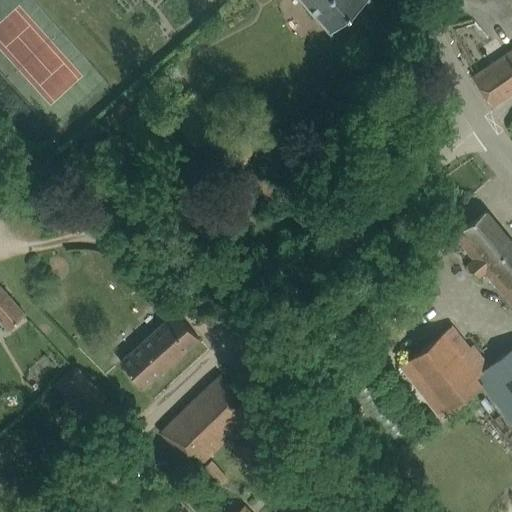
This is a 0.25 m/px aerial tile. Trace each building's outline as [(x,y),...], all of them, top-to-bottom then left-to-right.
[(305,0),(318,13),(331,28),(362,0),(305,0)] [(492,105),(497,102),(511,92),(511,49),(475,74),(472,76),(492,105)] [(213,153),(219,163),(240,167),(248,160),(256,137),(217,131),(213,153)] [(478,279),(486,272),(511,304),(511,242),(486,210),(455,235),(474,258),(467,264),(478,279)] [(380,260),(388,252),(381,244),(372,251),(380,260)] [(0,322),(2,321),(9,328),(25,313),(12,298),(0,285),(0,322)] [(144,387),(199,337),(176,311),(121,361),(144,387)] [(511,419),(511,347),(489,365),(473,345),(470,347),(452,325),(401,366),(413,381),(439,415),(482,381),(511,419)] [(54,383),(95,426),(116,408),(74,365),(54,383)] [(220,393),(215,388),(211,383),(169,424),(178,434),(168,443),(193,471),(255,411),(231,383),(220,393)] [(238,448),(280,492),(297,475),(256,431),(238,448)] [(220,485),(228,478),(212,460),(204,467),(220,485)]
